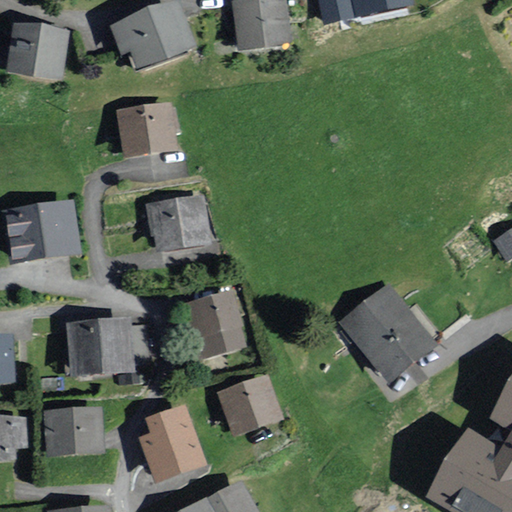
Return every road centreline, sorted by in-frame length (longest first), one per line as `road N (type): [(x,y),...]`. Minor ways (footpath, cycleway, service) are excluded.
road 1 (residential): [(123,511),(124,467),(170,367),(171,337),(153,310),(108,297)]
road 2 (residential): [(108,297),(91,216),(94,193),(116,171),(179,163)]
